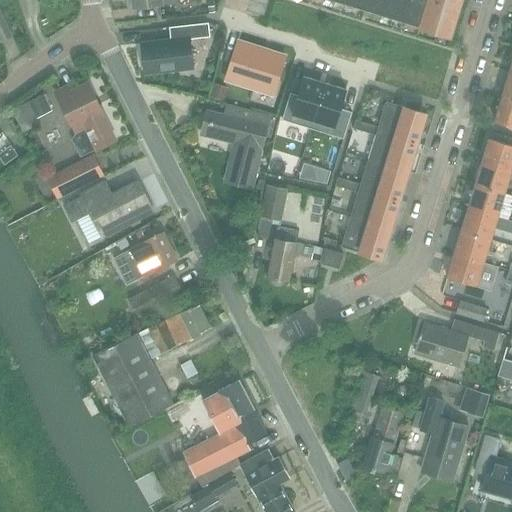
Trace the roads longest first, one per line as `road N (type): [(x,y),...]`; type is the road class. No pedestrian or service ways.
road 1 (residential): [(260,350),(401,277),(411,262),(490,0)]
road 2 (tertiary): [(260,350),(94,23)]
road 3 (tertiary): [(347,511),(260,350)]
